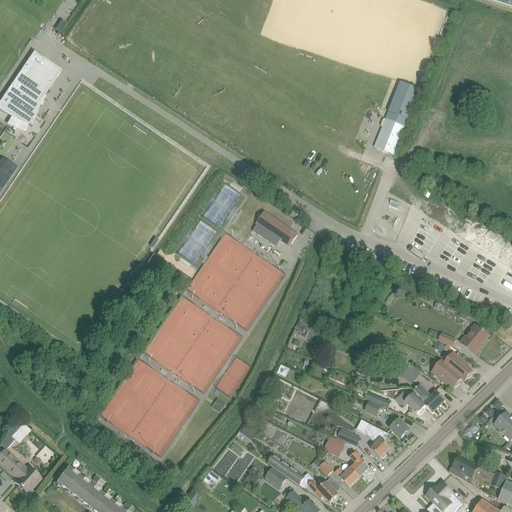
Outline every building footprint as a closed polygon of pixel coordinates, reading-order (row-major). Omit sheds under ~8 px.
[(511,0),(483,0),(511,8),(511,0)] [(43,99),(62,71),(34,52),(0,102),(0,110),(4,113),(11,118),(20,122),(28,125),(33,126),(43,99)] [(394,156),(405,128),(420,90),(404,84),(377,149),(394,156)] [(5,159),(0,167),(0,195),(19,168),(5,159)] [(290,247),(298,235),(265,213),(257,225),(258,225),(253,232),(258,235),(263,229),(290,247)] [(461,343),(467,349),(475,355),(479,350),(478,349),(489,337),(484,332),(482,330),(482,331),(476,326),(461,343)] [(442,334),(439,342),(453,348),(456,340),(442,334)] [(434,349),(442,352),(445,346),(437,342),(434,349)] [(389,361),(406,368),(410,358),(393,351),(389,361)] [(462,379),(465,382),(467,379),(469,379),(472,376),(472,374),(473,372),(463,364),(465,363),(454,354),(445,364),(444,365),(462,379)] [(458,387),(459,386),(460,384),(460,382),(462,379),(444,365),(445,364),(442,362),(432,373),(443,382),(445,381),(454,389),(455,387),(458,387)] [(272,373),(280,377),(285,368),(276,364),(272,373)] [(367,372),(369,367),(361,364),(357,372),(362,374),(367,372)] [(411,365),(402,377),(412,384),(421,372),(411,365)] [(414,392),(415,393),(425,404),(423,405),(426,407),(433,414),(446,402),(436,392),(430,398),(420,387),(414,392)] [(390,403),(377,397),(369,393),(367,392),(364,399),(388,409),(390,403)] [(418,415),(426,407),(423,405),(425,404),(415,393),(409,398),(405,394),(401,398),(418,415)] [(219,401),(214,409),(220,413),(225,405),(219,401)] [(380,408),(371,404),(367,411),(367,412),(377,416),(380,408)] [(511,418),(503,409),(490,421),(511,442),(511,440),(511,418)] [(410,430),(403,423),(400,419),(390,429),(400,440),(410,430)] [(8,434),(0,442),(0,444),(6,450),(7,451),(16,441),(12,438),(24,425),(20,421),(8,434)] [(489,430),(494,425),(490,421),(485,427),(489,430)] [(386,454),(391,449),(383,440),(388,435),(389,435),(369,424),(364,433),(376,445),(372,450),(380,459),(381,458),(382,459),(384,458),(386,456),(386,455),(386,454)] [(246,425),(240,433),(252,441),(258,433),(246,425)] [(360,439),(341,432),(338,439),(356,446),(360,439)] [(232,443),(226,446),(232,456),(237,452),(232,443)] [(327,446),(324,452),(340,459),(343,451),(327,445),(327,446)] [(27,470),(7,451),(6,450),(0,456),(0,463),(13,476),(14,474),(19,478),(14,482),(28,495),(41,480),(28,468),(27,470)] [(351,458),(356,463),(352,468),(361,477),(370,469),(355,453),(355,454),(353,452),(348,456),(351,458)] [(320,500),(323,497),(330,504),(339,496),(327,484),(322,488),(308,474),(304,477),(273,456),(268,464),(304,489),(308,486),(320,500)] [(316,471),(319,468),(327,476),(333,471),(324,462),(323,463),(319,458),(311,466),(316,471)] [(451,474),(476,488),(480,481),(503,491),(506,482),(508,477),(497,473),(495,477),(482,472),(459,459),(451,474)] [(94,511),(125,511),(68,468),(57,483),(94,511)] [(273,468),(265,479),(280,489),(287,478),(273,468)] [(335,473),(342,481),(349,488),(361,477),(352,468),(345,474),(340,468),(335,473)] [(211,471),(204,482),(208,486),(212,481),(217,484),(221,479),(211,471)] [(254,475),(248,484),(253,487),(259,479),(254,475)] [(511,484),(506,482),(503,491),(500,500),(511,505),(511,484)] [(434,489),(427,496),(434,503),(435,503),(427,511),(428,511),(453,511),(462,503),(450,491),(443,483),(436,490),(434,489)] [(306,502),(295,490),(294,491),(291,488),(283,496),(286,499),(298,511),(320,511),(309,500),(306,502)] [(197,500),(190,495),(186,501),(193,506),(197,500)] [(511,511),(511,510),(505,506),(501,511),(499,511),(482,500),(474,511),(511,511)]
